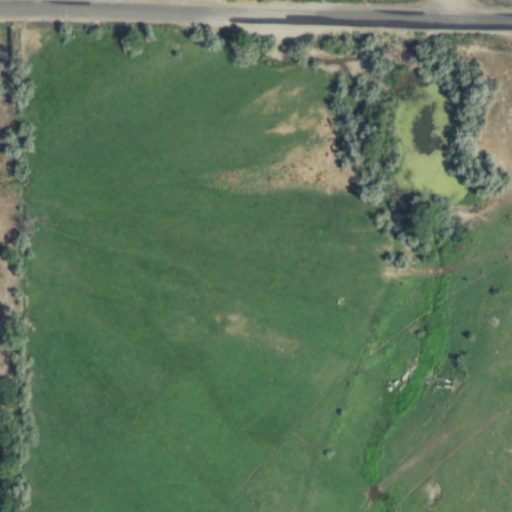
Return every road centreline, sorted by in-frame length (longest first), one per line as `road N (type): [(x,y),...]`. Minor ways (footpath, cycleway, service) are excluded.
road 1 (residential): [(0,8),(511,19)]
road 2 (track): [(351,502),(450,441),(483,414),(511,373)]
